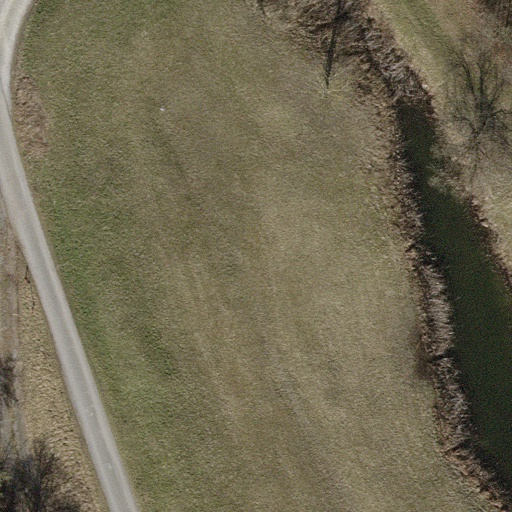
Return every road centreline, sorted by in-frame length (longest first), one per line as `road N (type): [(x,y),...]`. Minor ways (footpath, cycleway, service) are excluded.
road 1 (unclassified): [(126,511),(0,110)]
road 2 (track): [(439,0),(511,105)]
